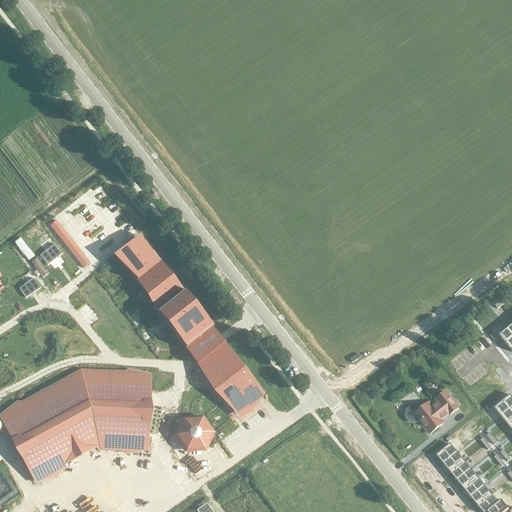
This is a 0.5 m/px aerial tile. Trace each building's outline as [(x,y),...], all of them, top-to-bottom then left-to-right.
[(140,237),(119,253),(164,310),(161,312),(188,346),(212,328),(140,237)] [(18,245),(12,249),(25,268),(31,264),(18,245)] [(55,245),(40,256),(48,265),(62,254),(55,245)] [(37,258),(31,263),(43,278),(49,274),(37,258)] [(34,279),(19,289),(26,299),(40,289),(34,279)] [(511,334),(508,329),(499,337),(511,352),(511,334)] [(263,395),(224,345),(201,363),(214,380),(210,384),(204,376),(203,377),(210,386),(211,385),(228,406),(226,407),(233,416),(235,415),(229,407),(233,404),(240,413),(263,395)] [(82,376),(1,420),(35,481),(98,446),(147,448),(150,379),(82,376)] [(400,399),(393,404),(400,413),(404,410),(400,405),(414,394),(410,390),(407,392),(404,388),(396,395),(400,399)] [(415,422),(417,421),(418,420),(421,424),(422,424),(431,434),(445,423),(443,421),(456,411),(459,409),(445,392),(436,400),(438,402),(432,407),(429,403),(419,411),(418,410),(417,409),(415,408),(413,408),(411,409),(410,409),(409,410),(408,412),(407,413),(407,415),(407,417),(408,418),(409,420),(410,421),(412,421),(413,422),(415,422)] [(511,397),(511,396),(494,409),(501,418),(511,408),(511,397)] [(511,408),(501,418),(508,426),(511,422),(511,408)] [(168,442),(185,469),(206,457),(203,453),(210,449),(206,444),(211,441),(199,423),(168,442)] [(450,445),(436,456),(443,465),(457,453),(450,445)] [(457,453),(443,465),(450,473),(464,462),(457,453)] [(464,462),(450,473),(457,482),(471,470),(464,462)] [(471,470),(457,482),(464,490),(478,479),(471,470)] [(478,479),(464,490),(471,498),(485,487),(478,479)] [(485,487),(471,498),(478,507),(492,495),(485,487)] [(492,495),(478,507),(481,511),(488,511),(498,504),(492,495)] [(498,504),(488,511),(506,511),(509,510),(502,501),(498,504)]
